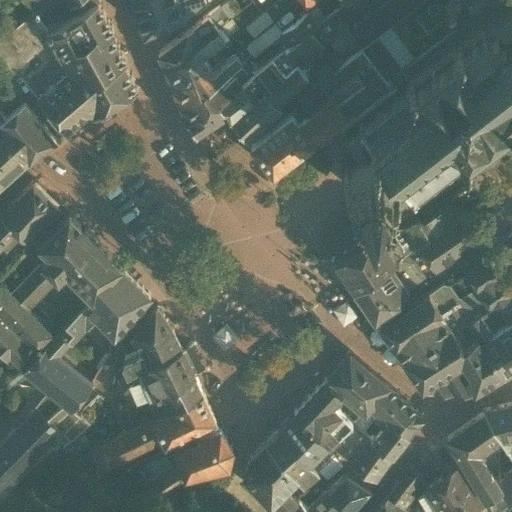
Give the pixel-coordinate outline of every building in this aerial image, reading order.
[(59,16),(48,23),(34,4),(11,23),(0,32),(0,62),(8,72),(11,75),(19,68),(68,128),(82,117),(93,108),(93,109),(100,105),(110,100),(109,98),(121,91),(137,82),(123,57),(126,55),(110,28),(113,26),(98,0),(87,0),(78,5),(59,16)] [(43,0),(40,0),(34,4),(48,23),(59,16),(43,0)] [(157,24),(150,0),(137,0),(133,2),(144,30),(157,24)] [(150,0),(157,24),(184,14),(178,0),(150,0)] [(178,0),(184,14),(201,1),(200,0),(178,0)] [(320,0),(308,10),(317,21),(333,8),(333,9),(334,8),(326,0),(320,0)] [(333,8),(317,21),(291,42),(287,45),(284,47),(296,61),(316,44),(344,22),(334,8),(333,9),(333,8)] [(394,204),(398,204),(398,200),(408,193),(408,194),(411,191),(412,193),(414,192),(416,195),(419,193),(417,189),(430,179),(433,183),(436,180),(434,177),(447,166),(450,170),(454,167),(451,164),(461,156),(464,160),(469,156),(470,158),(474,155),(473,154),(490,141),(491,142),(495,139),(494,138),(511,125),(511,8),(504,14),(502,11),(499,13),(501,16),(495,21),(493,18),(490,20),(492,23),(491,24),(492,24),(491,25),(484,24),(484,23),(480,23),(480,25),(475,29),(474,28),(470,31),(471,32),(461,39),(460,38),(455,42),(454,41),(451,43),(452,45),(434,58),(433,57),(429,59),(430,61),(412,74),(412,73),(408,75),(410,77),(405,81),(407,85),(397,92),(395,89),(392,92),(394,95),(380,105),(378,102),(374,104),(377,108),(363,118),(361,115),(357,117),(360,120),(359,121),(360,123),(356,126),(357,126),(347,134),(344,134),(344,137),(347,137),(359,153),(349,161),(347,158),(342,162),(344,165),(341,167),(343,169),(345,172),(347,170),(350,173),(355,174),(356,173),(362,182),(361,182),(360,187),(363,191),(361,192),(365,198),(368,196),(369,198),(375,195),(373,192),(379,188),(384,188),(385,187),(394,200),(394,204)] [(246,25),(253,34),(272,19),(265,10),(246,25)] [(288,39),(291,42),(317,21),(308,10),(297,19),(282,30),(288,39)] [(158,49),(165,63),(181,54),(216,25),(207,12),(158,49)] [(221,22),(216,25),(181,54),(165,63),(172,81),(206,56),(202,52),(228,31),(221,22)] [(247,44),(254,54),(282,31),(275,22),(247,44)] [(341,60),(336,64),(344,75),(356,66),(365,78),(337,99),(346,111),(388,79),(384,74),(399,64),(376,34),(341,60)] [(276,79),(254,97),(231,117),(245,135),(280,104),(277,101),(307,74),(302,69),(322,52),(316,44),(296,61),(296,62),(276,79)] [(262,62),(276,79),(296,62),(296,61),(284,47),(283,46),(262,62)] [(213,67),(206,56),(172,81),(179,100),(219,75),(241,60),(235,52),(213,67)] [(241,60),(219,75),(179,100),(186,117),(241,81),(253,71),(243,58),(241,60)] [(342,77),(344,75),(336,64),(318,79),(325,89),(327,87),(328,89),(343,78),(342,77)] [(253,71),(241,81),(186,117),(194,130),(225,109),(231,117),(254,97),(247,89),(260,79),(253,71)] [(311,138),(346,111),(337,99),(334,95),(299,122),(311,138)] [(14,104),(30,123),(39,116),(23,96),(14,104)] [(30,154),(47,143),(30,123),(14,104),(7,111),(0,102),(0,118),(7,127),(29,153),(30,154)] [(312,139),(311,138),(299,122),(290,111),(251,142),(272,170),(312,139)] [(39,116),(30,123),(47,143),(56,135),(39,116)] [(0,146),(16,165),(29,153),(7,127),(0,132),(0,146)] [(0,179),(16,165),(0,146),(0,179)] [(0,207),(0,235),(6,241),(20,226),(26,232),(58,200),(56,199),(58,197),(34,173),(0,207)] [(406,238),(411,245),(418,241),(422,238),(457,215),(449,202),(420,219),(417,215),(405,223),(398,224),(406,238)] [(49,246),(41,254),(58,271),(66,263),(91,288),(119,258),(70,209),(41,238),(49,246)] [(427,255),(436,268),(442,264),(437,257),(455,245),(473,233),(459,213),(457,215),(422,238),(432,252),(427,255)] [(353,284),(405,250),(411,245),(406,238),(401,242),(395,234),(386,240),(377,228),(335,257),(353,284)] [(418,241),(427,255),(432,252),(422,238),(418,241)] [(437,257),(442,264),(459,251),(455,245),(437,257)] [(405,250),(353,284),(372,311),(408,287),(395,268),(398,267),(398,268),(411,259),(405,250)] [(27,301),(58,271),(41,254),(11,285),(0,273),(0,342),(7,350),(10,347),(23,361),(49,333),(54,328),(27,301)] [(468,269),(478,283),(491,303),(511,290),(488,256),(468,269)] [(94,309),(115,331),(150,289),(119,258),(91,288),(83,297),(94,309)] [(478,310),(491,303),(478,283),(461,294),(460,297),(455,296),(456,290),(449,280),(443,279),(428,289),(452,325),(455,323),(456,325),(468,317),(478,310)] [(378,320),(403,355),(405,355),(452,325),(428,289),(378,320)] [(54,328),(49,333),(60,345),(94,309),(83,297),(54,328)] [(132,330),(138,340),(172,325),(157,300),(132,330)] [(511,364),(511,317),(490,331),(478,310),(468,317),(478,332),(503,371),(511,364)] [(181,342),(172,325),(138,340),(142,348),(136,351),(123,356),(121,361),(126,368),(181,342)] [(463,341),(452,325),(405,355),(403,355),(423,383),(431,386),(475,387),(458,359),(467,354),(461,344),(463,343),(463,342),(463,341)] [(458,359),(475,387),(503,371),(478,332),(463,341),(463,342),(463,343),(461,344),(467,354),(458,359)] [(56,349),(60,345),(49,333),(23,361),(49,383),(71,402),(91,376),(92,376),(56,349)] [(130,395),(147,390),(195,370),(181,342),(126,368),(118,372),(130,395)] [(123,356),(136,351),(134,346),(124,350),(123,356)] [(376,413),(385,420),(389,415),(388,415),(382,401),(394,386),(348,347),(338,360),(326,374),(341,387),(364,408),(369,401),(376,407),(376,413)] [(202,386),(195,370),(147,390),(151,403),(153,403),(155,408),(202,386)] [(352,416),(332,397),(341,387),(326,374),(325,373),(294,405),(295,406),(328,439),(341,426),(352,416)] [(36,399),(0,434),(0,476),(47,430),(51,434),(61,424),(62,425),(69,418),(77,426),(69,433),(62,439),(63,440),(79,426),(90,417),(81,410),(71,402),(49,383),(35,398),(36,399)] [(92,442),(101,462),(162,433),(165,438),(215,413),(202,386),(155,408),(150,410),(152,414),(92,442)] [(394,386),(382,401),(388,415),(389,415),(407,431),(424,411),(405,395),(404,397),(398,393),(400,391),(394,386)] [(499,434),(503,440),(508,438),(511,423),(511,399),(483,406),(483,407),(499,434)] [(278,422),(308,457),(313,452),(328,439),(295,406),(278,422)] [(483,407),(478,410),(494,438),(499,434),(483,407)] [(477,449),(494,438),(478,410),(447,432),(486,496),(499,486),(500,485),(493,475),(490,471),(488,471),(477,449)] [(373,435),(391,450),(407,431),(389,415),(385,420),(383,423),(374,434),(370,430),(369,432),(373,435)] [(352,416),(341,426),(360,443),(351,456),(350,457),(375,473),(391,450),(373,435),(369,432),(354,419),(352,416)] [(62,426),(69,433),(77,426),(69,418),(62,425),(62,426)] [(278,422),(265,435),(297,472),(303,478),(307,475),(317,467),(316,466),(308,457),(278,422)] [(148,477),(156,489),(186,470),(228,460),(232,444),(220,423),(175,445),(181,459),(148,477)] [(71,450),(88,436),(79,426),(63,440),(71,450)] [(328,439),(351,456),(360,443),(341,426),(328,439)] [(270,497),(273,494),(285,482),(297,472),(265,435),(249,451),(244,469),(247,472),(270,497)] [(500,451),(503,455),(510,449),(507,446),(500,451)] [(511,457),(511,452),(510,449),(503,455),(507,462),(511,457)] [(321,462),(313,452),(308,457),(316,466),(317,465),(321,462)] [(333,452),(321,462),(317,465),(324,473),(340,459),(333,452)] [(460,493),(458,494),(468,509),(484,498),(475,483),(475,479),(461,457),(445,468),(453,482),(459,489),(458,490),(460,493)] [(511,457),(507,462),(493,475),(500,485),(499,486),(506,498),(511,491),(511,457)] [(398,477),(409,486),(423,469),(412,460),(398,477)] [(347,468),(328,484),(347,508),(369,483),(347,468)] [(430,508),(432,511),(461,511),(466,509),(467,510),(468,509),(458,494),(460,493),(458,490),(459,489),(453,482),(445,468),(425,480),(427,485),(421,489),(430,503),(430,508)] [(394,482),(387,491),(400,502),(411,488),(409,486),(398,477),(397,477),(394,482)] [(296,495),(285,482),(273,494),(282,506),(296,495)] [(313,511),(342,511),(347,508),(328,484),(307,503),(313,511)] [(492,505),(495,509),(503,500),(506,498),(499,486),(486,496),(492,505)] [(411,511),(400,502),(387,491),(372,511),(371,511),(411,511)] [(286,511),(313,511),(307,503),(299,493),(296,495),(282,506),(286,511)] [(468,509),(467,510),(468,511),(482,511),(492,505),(486,496),(484,498),(468,509)]
